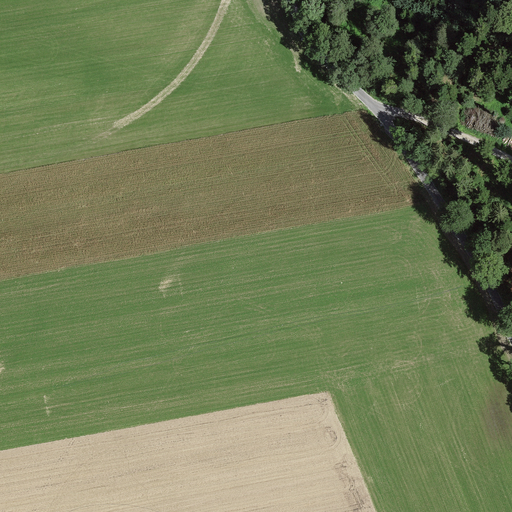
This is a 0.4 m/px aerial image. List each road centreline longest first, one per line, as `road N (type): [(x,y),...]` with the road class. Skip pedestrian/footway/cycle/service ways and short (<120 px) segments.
road 1 (residential): [(292,0),(313,43),(381,110),(511,338)]
road 2 (track): [(511,160),(411,115),(381,110)]
